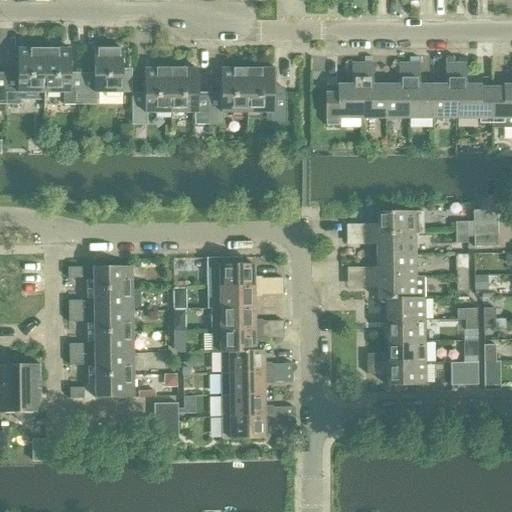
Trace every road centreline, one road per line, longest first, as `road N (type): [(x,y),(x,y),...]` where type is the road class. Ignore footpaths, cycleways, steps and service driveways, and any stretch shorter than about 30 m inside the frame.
road 1 (residential): [(0,12),(190,14),(257,31),(511,31)]
road 2 (residential): [(50,221),(90,235),(297,235),(311,418)]
road 3 (residential): [(311,418),(511,417)]
road 4 (residential): [(144,420),(55,422),(53,336)]
